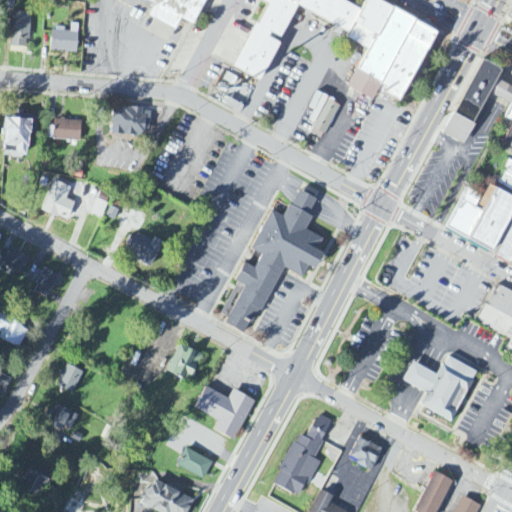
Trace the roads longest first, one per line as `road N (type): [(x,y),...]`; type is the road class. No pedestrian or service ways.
road 1 (trunk): [(384,209),(224,511)]
road 2 (residential): [(297,378),(511,495)]
road 3 (residential): [(297,378),(88,265)]
road 4 (residential): [(384,209),(177,94)]
road 5 (trunk): [(479,29),(384,209)]
road 6 (residential): [(177,94),(0,77)]
road 7 (residential): [(88,265),(0,419)]
